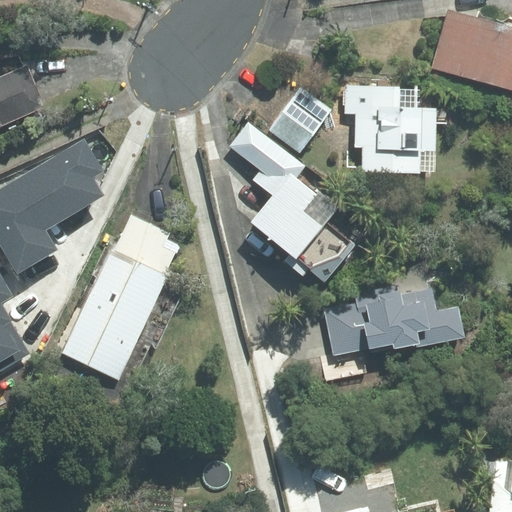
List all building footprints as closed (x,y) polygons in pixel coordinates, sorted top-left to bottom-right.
[(511,15),(453,0),(450,0),(433,65),(511,85),(511,15)] [(0,124),(50,104),(32,62),(0,75),(0,124)] [(365,144),(365,167),(426,168),(426,145),(440,145),(441,104),(403,103),(403,82),(348,81),(348,111),(360,111),(359,144),(365,144)] [(302,84),(269,127),(301,151),(334,108),(302,84)] [(309,161),(250,119),(233,143),(264,165),(257,176),(277,190),(258,218),(306,252),(328,220),(308,206),(321,188),(301,173),(309,161)] [(0,191),(0,236),(19,268),(53,247),(43,230),(101,195),(92,181),(104,173),(84,140),(0,191)] [(71,353),(124,376),(183,243),(168,237),(171,230),(132,213),(71,353)] [(335,228),(311,257),(332,273),(355,245),(335,228)] [(0,368),(26,355),(0,307),(0,306),(12,295),(0,272),(0,368)] [(326,307),(336,354),(423,336),(424,341),(468,332),(462,303),(442,307),(437,284),(326,307)] [(511,484),(511,461),(489,458),(480,511),(511,511),(511,498),(510,498),(511,484)]
